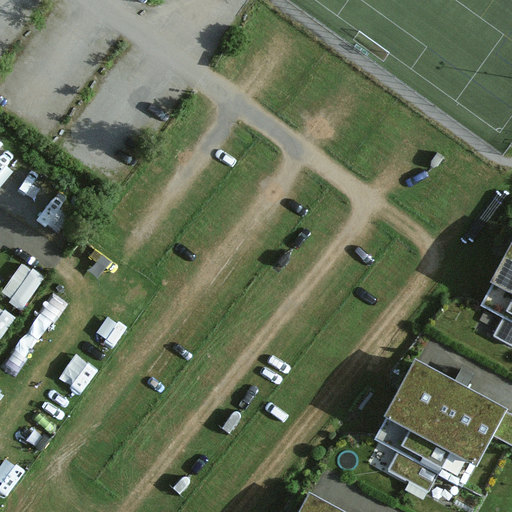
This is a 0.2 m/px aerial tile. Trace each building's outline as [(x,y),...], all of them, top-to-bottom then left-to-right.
[(511,252),(483,306),(511,321),(511,252)] [(24,258),(3,292),(25,306),(46,272),(24,258)] [(0,334),(3,336),(15,312),(0,305),(0,334)] [(508,412),(420,363),(378,439),(466,487),(494,436),(508,412)] [(511,445),(511,413),(508,412),(494,436),(511,445)] [(346,511),(317,496),(308,511),(346,511)]
